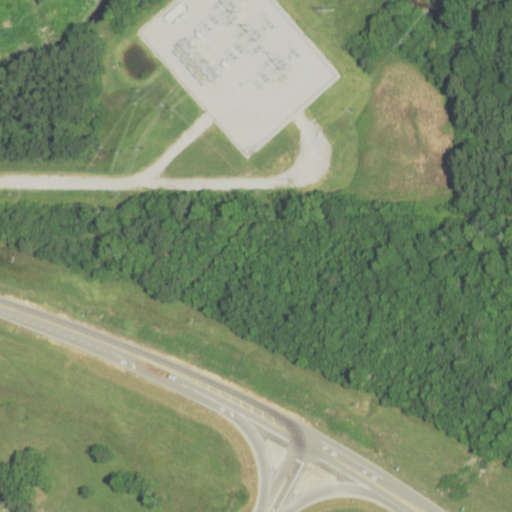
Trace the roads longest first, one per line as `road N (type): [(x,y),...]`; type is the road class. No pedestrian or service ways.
road 1 (primary): [(420,511),(310,439),(227,397),(0,304)]
road 2 (primary): [(227,397),(265,463),(270,508)]
